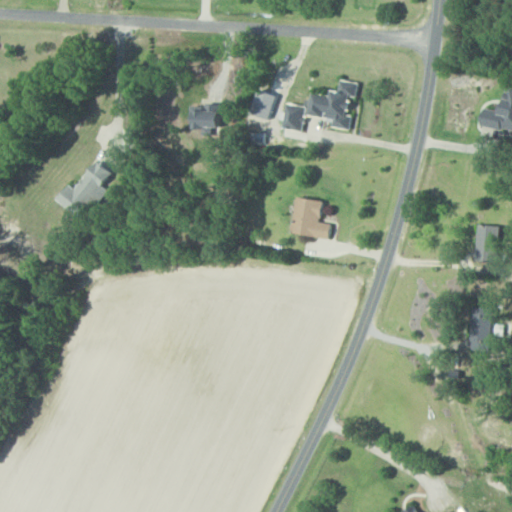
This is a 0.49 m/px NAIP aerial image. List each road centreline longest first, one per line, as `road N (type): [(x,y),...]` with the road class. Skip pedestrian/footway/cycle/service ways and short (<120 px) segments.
road 1 (tertiary): [(275,511),(350,360),(388,255),(425,111),(439,0)]
road 2 (residential): [(0,13),(436,41)]
